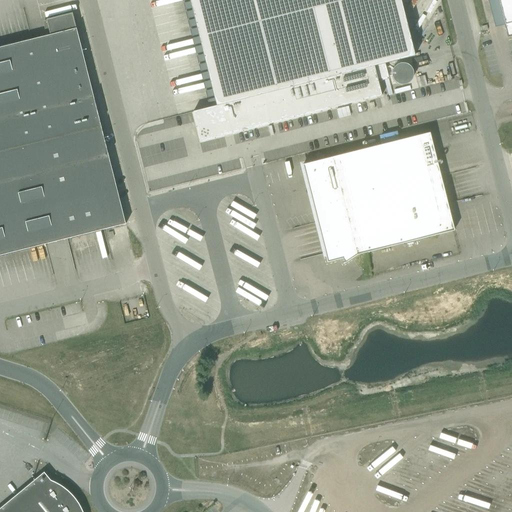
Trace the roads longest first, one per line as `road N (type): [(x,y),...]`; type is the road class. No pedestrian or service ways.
road 1 (unclassified): [(88,0),(166,311),(193,344)]
road 2 (unclassified): [(193,344),(511,259)]
road 3 (unknown): [(511,406),(340,441),(323,452)]
road 4 (unclassified): [(110,464),(48,388),(0,368)]
road 5 (unknown): [(402,511),(469,465),(511,421)]
road 6 (unclassified): [(140,459),(168,377),(193,344)]
road 7 (unclassified): [(511,221),(480,103)]
